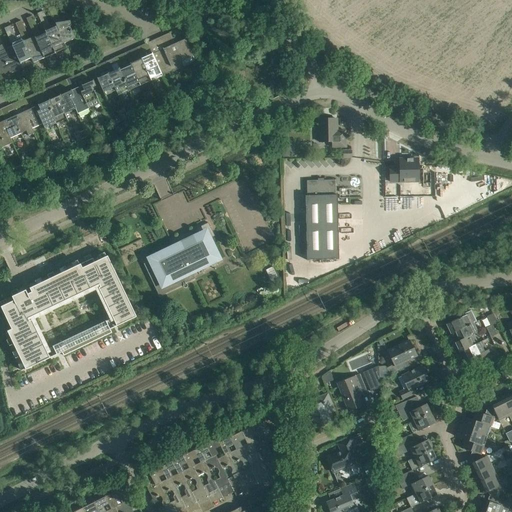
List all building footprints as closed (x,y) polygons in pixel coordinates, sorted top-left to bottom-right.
[(48,9),(56,27),(64,43),(75,39),(76,39),(67,21),(67,22),(62,24),(54,6),(48,9)] [(37,13),(45,32),(55,53),(67,48),(64,43),(56,27),(51,29),(43,11),(37,13)] [(26,18),(34,37),(45,58),(55,53),(45,32),(40,34),(32,16),(26,18)] [(15,23),(21,36),(33,63),(45,58),(34,37),(29,39),(21,21),(15,23)] [(4,28),(12,46),(23,68),(33,63),(21,36),(16,38),(10,26),(4,28)] [(195,61),(184,36),(181,38),(184,37),(185,39),(174,44),(169,33),(161,37),(174,65),(181,62),(183,66),(195,61)] [(160,71),(174,65),(161,37),(151,41),(152,42),(148,44),(152,54),(160,71)] [(0,77),(0,78),(23,68),(12,46),(5,50),(3,45),(0,45),(0,77)] [(162,75),(160,71),(152,54),(147,56),(143,48),(137,51),(141,59),(149,76),(151,80),(162,75)] [(138,81),(149,76),(141,59),(136,61),(132,53),(126,56),(130,64),(138,81)] [(140,86),(138,81),(130,64),(125,66),(121,58),(115,60),(117,65),(127,86),(129,90),(140,86)] [(116,91),(127,86),(117,65),(112,67),(110,63),(104,65),(107,71),(116,91)] [(93,70),(105,96),(116,91),(107,71),(102,73),(100,68),(93,70)] [(81,91),(87,103),(98,98),(93,87),(96,86),(93,80),(93,81),(88,83),(84,75),(79,77),(84,89),(81,91)] [(71,96),(76,108),(78,113),(89,108),(87,103),(81,91),(84,89),(79,77),(78,77),(82,86),(77,88),(73,79),(68,82),(73,94),(71,96)] [(59,101),(65,113),(76,108),(71,96),(73,94),(68,82),(67,82),(71,91),(66,93),(62,84),(57,87),(63,99),(59,101)] [(172,98),(176,97),(171,86),(167,87),(172,98)] [(49,106),(54,118),(65,113),(59,101),(63,99),(57,87),(56,87),(60,96),(55,98),(51,89),(46,92),(52,104),(49,106)] [(37,110),(43,123),(44,125),(55,120),(54,118),(49,106),(52,104),(46,92),(45,92),(49,101),(44,103),(40,94),(35,97),(41,109),(37,110)] [(26,115),(32,128),(43,123),(37,110),(41,109),(35,97),(34,97),(38,105),(33,108),(29,99),(24,102),(29,114),(26,115)] [(28,135),(34,132),(32,128),(26,115),(29,114),(24,102),(23,102),(26,107),(21,109),(19,104),(13,106),(19,119),(16,120),(21,132),(26,130),(28,135)] [(5,125),(10,137),(21,132),(16,120),(19,119),(13,106),(12,107),(16,115),(11,118),(8,109),(2,111),(8,124),(5,125)] [(136,108),(126,113),(128,118),(139,113),(136,108)] [(0,146),(0,147),(12,142),(10,137),(5,125),(8,124),(2,111),(2,112),(5,120),(0,122),(0,121),(0,146)] [(125,114),(115,118),(118,123),(127,118),(125,114)] [(318,120),(319,142),(332,142),(332,148),(346,147),(345,131),(338,131),(337,119),(328,119),(328,120),(318,120)] [(108,121),(97,126),(100,131),(110,126),(108,121)] [(82,130),(74,133),(75,135),(76,137),(78,141),(82,139),(86,138),(82,130)] [(418,159),(408,159),(400,159),(400,167),(390,168),(390,181),(418,181),(418,159)] [(244,251),(272,239),(247,176),(209,191),(212,198),(221,195),(244,251)] [(307,260),(339,259),(337,195),(336,195),(336,179),(306,180),(306,196),(305,196),(307,260)] [(151,261),(145,264),(160,296),(182,285),(195,278),(192,272),(219,259),(209,238),(215,236),(208,223),(196,229),(199,235),(192,238),(193,240),(189,242),(188,241),(187,241),(186,241),(185,241),(185,242),(185,243),(185,244),(184,244),(183,242),(149,258),(151,261)] [(14,301),(1,307),(12,329),(7,331),(26,369),(50,358),(32,320),(30,321),(28,318),(99,285),(100,287),(98,288),(117,326),(136,317),(107,256),(94,262),(93,258),(30,288),(30,290),(26,291),(26,290),(12,297),(14,301)] [(271,280),(275,278),(270,267),(265,270),(271,280)] [(457,319),(454,314),(443,319),(450,334),(455,332),(469,325),(465,315),(457,319)] [(492,326),(497,323),(493,314),(487,316),(491,326),(492,326)] [(58,344),(53,346),(53,347),(57,355),(62,352),(64,356),(112,333),(110,329),(106,321),(58,344)] [(473,322),(469,325),(455,332),(459,341),(473,334),(478,332),(473,322)] [(492,326),(491,326),(486,328),(491,337),(496,334),(492,326)] [(459,353),(464,350),(478,343),(473,334),(459,341),(454,343),(459,353)] [(389,375),(404,369),(401,363),(416,356),(409,340),(388,351),(394,364),(386,368),(389,375)] [(488,349),(487,350),(482,341),(478,343),(464,350),(471,365),(491,355),(488,349)] [(15,351),(0,354),(0,370),(9,405),(63,391),(59,373),(23,382),(15,351)] [(370,391),(380,388),(379,380),(379,366),(363,372),(370,391)] [(403,400),(407,398),(416,394),(413,388),(428,381),(422,366),(398,378),(402,385),(405,384),(407,388),(399,392),(403,400)] [(367,393),(359,374),(337,383),(348,411),(363,405),(359,396),(367,393)] [(328,414),(335,411),(328,393),(316,398),(318,404),(308,408),(316,428),(331,422),(328,414)] [(511,395),(511,394),(501,399),(509,416),(511,414),(511,395)] [(412,422),(431,413),(426,404),(421,406),(417,396),(402,404),(404,408),(398,412),(403,421),(410,418),(412,422)] [(486,410),(495,418),(498,416),(500,420),(509,416),(501,399),(491,403),(492,407),(486,410)] [(472,419),(490,426),(492,426),(495,418),(486,410),(485,414),(475,411),(472,419)] [(431,413),(412,422),(408,424),(413,434),(435,423),(431,413)] [(254,418),(250,421),(251,423),(256,433),(259,439),(254,441),(252,442),(257,452),(262,449),(265,450),(266,453),(265,456),(267,459),(264,461),(262,462),(265,470),(271,467),(276,476),(277,475),(278,475),(278,467),(267,444),(274,440),(270,432),(265,435),(262,430),(268,427),(263,417),(256,421),(254,418)] [(457,437),(465,440),(485,447),(485,445),(483,445),(490,426),(472,419),(464,417),(461,425),(469,428),(468,431),(460,428),(457,437)] [(243,424),(238,426),(240,429),(245,439),(248,444),(243,447),(240,448),(245,458),(250,455),(254,456),(255,459),(253,467),(250,468),(254,475),(262,472),(266,481),(270,479),(265,470),(262,462),(257,453),(257,452),(252,442),(254,441),(251,436),(256,433),(251,423),(245,427),(243,424)] [(232,430),(227,432),(229,435),(234,445),(237,450),(231,452),(229,453),(234,463),(239,460),(242,461),(244,464),(243,467),(244,471),(239,474),(243,481),(250,477),(255,486),(259,484),(254,475),(250,468),(245,458),(240,448),(243,447),(240,441),(245,439),(240,429),(233,432),(232,430)] [(221,435),(216,437),(221,446),(225,455),(220,458),(218,459),(223,469),(228,466),(231,467),(233,470),(232,473),(233,476),(228,479),(232,487),(239,483),(244,492),(247,490),(243,481),(239,474),(234,463),(229,453),(231,452),(228,447),(234,445),(229,435),(222,438),(221,435)] [(363,442),(360,435),(338,444),(341,451),(326,458),(332,472),(353,464),(351,458),(357,455),(353,446),(363,442)] [(395,442),(398,447),(411,440),(409,435),(395,442)] [(207,437),(203,439),(204,442),(212,457),(204,460),(209,470),(214,468),(218,469),(219,471),(218,475),(220,478),(214,481),(218,488),(226,484),(230,494),(234,492),(232,487),(228,479),(223,469),(218,459),(220,458),(215,449),(221,446),(216,437),(216,436),(209,439),(207,437)] [(414,446),(411,440),(398,447),(401,453),(407,449),(412,459),(432,449),(430,447),(432,446),(432,445),(430,441),(429,441),(428,441),(427,440),(414,446)] [(485,447),(465,440),(462,448),(472,452),(470,456),(482,455),(485,447)] [(204,460),(212,457),(204,442),(197,445),(196,442),(191,445),(193,447),(198,458),(200,463),(195,465),(193,466),(207,494),(214,490),(219,499),(223,497),(218,488),(214,481),(209,470),(204,460)] [(193,460),(198,458),(193,447),(186,451),(185,448),(180,450),(181,453),(187,463),(189,468),(184,471),(181,472),(195,500),(199,498),(201,503),(207,500),(205,495),(207,494),(193,466),(195,465),(193,460)] [(407,461),(412,470),(412,471),(412,470),(436,459),(432,449),(412,459),(407,461)] [(181,465),(187,463),(181,453),(175,456),(174,454),(169,456),(170,459),(175,469),(178,474),(173,476),(170,478),(184,505),(187,504),(190,509),(196,506),(193,501),(195,500),(181,472),(184,471),(181,465)] [(470,464),(474,474),(492,465),(487,456),(483,458),(482,455),(470,456),(473,462),(470,464)] [(170,471),(175,469),(170,459),(164,462),(162,459),(158,462),(159,464),(164,474),(167,480),(162,482),(159,483),(173,511),(176,509),(177,511),(183,511),(185,511),(182,506),(184,505),(170,478),(173,476),(170,471)] [(148,470),(140,474),(145,483),(153,499),(153,498),(158,496),(161,497),(163,500),(162,503),(163,506),(158,509),(159,511),(171,511),(173,511),(159,483),(162,482),(159,477),(164,474),(159,464),(152,468),(151,465),(146,467),(148,470)] [(479,484),(497,475),(492,465),(474,474),(479,484)] [(410,471),(396,478),(397,479),(399,483),(412,477),(415,476),(412,470),(412,471),(412,470),(410,471)] [(488,492),(489,495),(495,497),(498,490),(496,487),(501,485),(497,475),(479,484),(484,493),(488,492)] [(412,477),(399,483),(401,489),(408,486),(413,495),(432,485),(428,476),(415,482),(412,477)] [(118,483),(114,486),(115,488),(123,503),(115,507),(118,511),(131,511),(130,509),(138,505),(135,499),(134,497),(128,500),(126,495),(132,492),(127,483),(120,486),(118,483)] [(343,495),(334,499),(335,502),(328,505),(330,511),(353,511),(352,508),(354,508),(351,501),(359,498),(353,484),(341,489),(343,495)] [(437,495),(432,485),(413,495),(405,498),(410,508),(437,495)] [(280,487),(266,494),(269,499),(280,493),(280,487)] [(107,489),(102,491),(104,494),(109,504),(111,509),(106,511),(105,511),(118,511),(115,507),(123,503),(115,488),(108,492),(107,489)] [(96,495),(91,497),(92,500),(98,511),(105,511),(106,511),(104,506),(109,504),(104,494),(97,497),(96,495)] [(495,497),(489,495),(487,501),(485,500),(482,508),(480,508),(479,511),(481,511),(507,511),(509,508),(511,504),(511,499),(509,496),(505,500),(495,497)] [(84,500),(80,503),(81,505),(84,511),(98,511),(92,500),(86,503),(84,500)]
